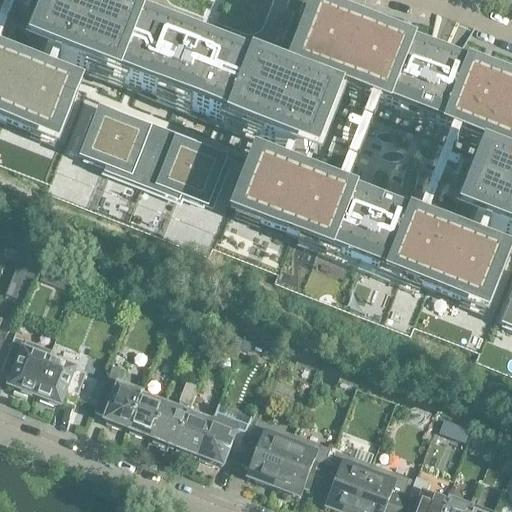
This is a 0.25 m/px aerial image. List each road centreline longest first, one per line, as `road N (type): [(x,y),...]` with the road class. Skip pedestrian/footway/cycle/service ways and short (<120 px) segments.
road 1 (unclassified): [(192,511),(0,434)]
road 2 (residential): [(152,0),(149,7),(262,51),(281,0)]
